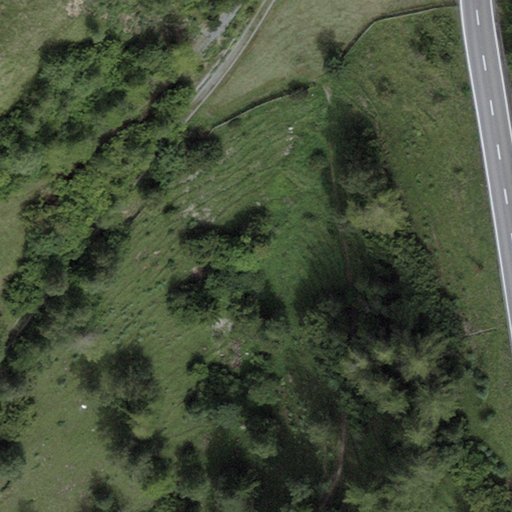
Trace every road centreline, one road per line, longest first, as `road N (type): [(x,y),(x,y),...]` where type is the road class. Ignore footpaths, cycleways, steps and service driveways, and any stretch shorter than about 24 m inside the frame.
road 1 (track): [(318,511),(342,399),(348,294),(331,93),(324,80),(310,78),(220,113),(208,112),(201,95)]
road 2 (track): [(201,95),(0,352)]
road 3 (secondary): [(511,213),(476,0)]
